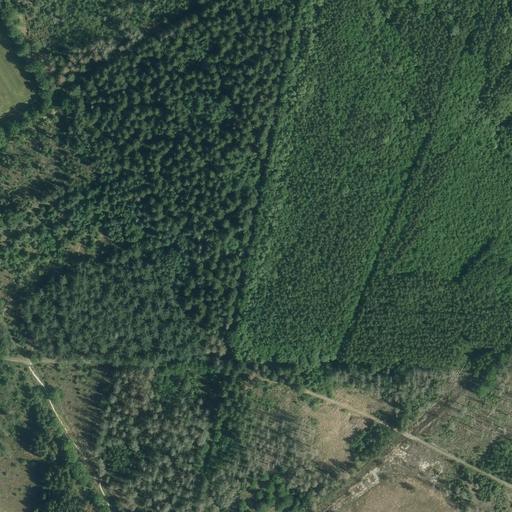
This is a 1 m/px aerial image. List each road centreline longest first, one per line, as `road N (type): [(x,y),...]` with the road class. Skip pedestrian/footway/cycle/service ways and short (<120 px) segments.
road 1 (track): [(0,316),(26,362),(142,363),(270,382),(392,426),(421,448),(511,486)]
road 2 (track): [(113,511),(26,362),(0,357)]
